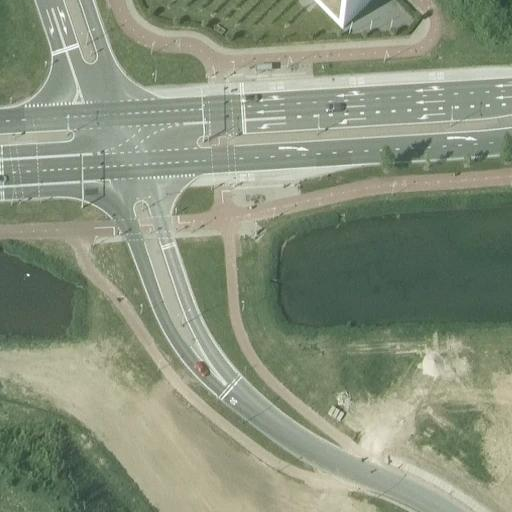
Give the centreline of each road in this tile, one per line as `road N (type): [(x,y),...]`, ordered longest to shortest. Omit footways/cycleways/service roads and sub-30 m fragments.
road 1 (tertiary): [(511,97),(126,115)]
road 2 (tertiary): [(141,166),(511,143)]
road 3 (unclassified): [(106,168),(173,338),(228,387)]
road 4 (unclassified): [(228,387),(318,451),(445,511)]
road 5 (unclassified): [(228,387),(179,291),(141,166)]
road 6 (unclassified): [(126,115),(80,0)]
road 7 (unclassified): [(56,0),(90,117)]
